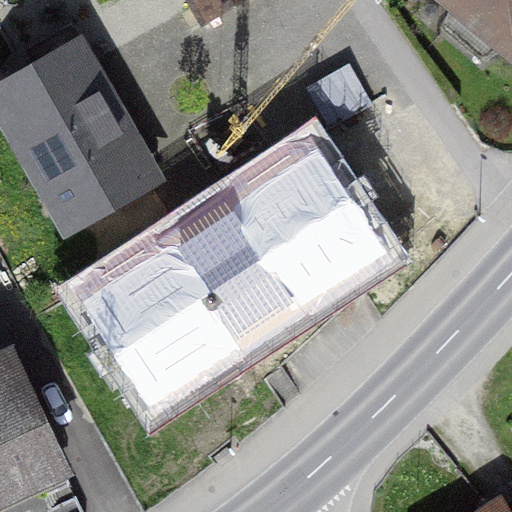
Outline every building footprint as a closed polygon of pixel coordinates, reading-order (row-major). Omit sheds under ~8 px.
[(199,0),(218,30),(266,0),(199,0)] [(511,0),(462,0),(451,15),(511,61),(511,0)] [(92,61),(6,105),(71,231),(157,187),(92,61)] [(103,312),(157,390),(342,263),(289,185),(103,312)] [(53,257),(16,279),(107,428),(144,406),(53,257)] [(0,388),(0,498),(55,472),(12,383),(0,388)]
